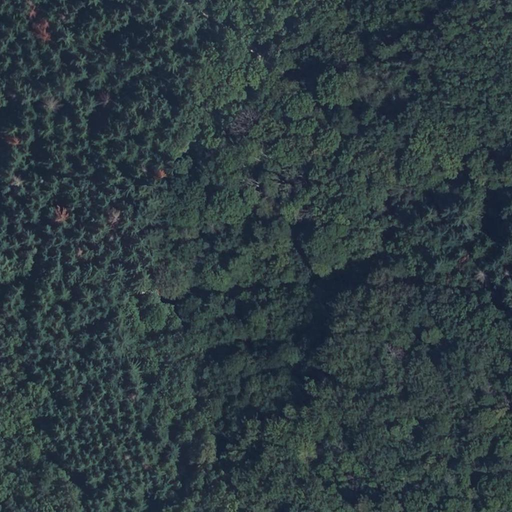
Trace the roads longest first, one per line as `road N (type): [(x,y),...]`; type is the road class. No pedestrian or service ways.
road 1 (track): [(0,291),(171,298),(374,280)]
road 2 (track): [(186,0),(328,104),(366,150),(388,195)]
